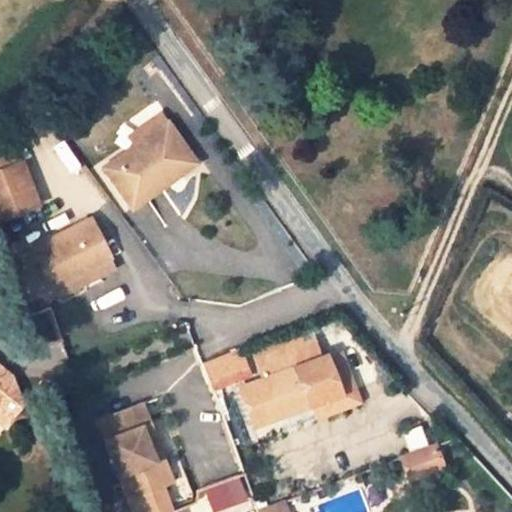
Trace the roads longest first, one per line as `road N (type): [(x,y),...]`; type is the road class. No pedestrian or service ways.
road 1 (unclassified): [(153,0),(233,111),(351,302),(511,478)]
road 2 (unknown): [(54,146),(187,316),(229,326),(351,302)]
road 3 (track): [(0,109),(94,0)]
